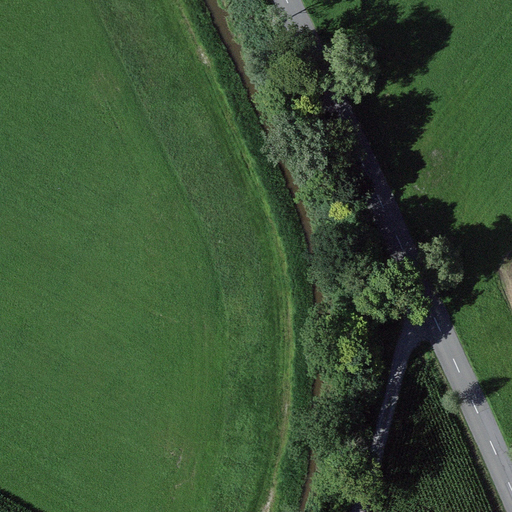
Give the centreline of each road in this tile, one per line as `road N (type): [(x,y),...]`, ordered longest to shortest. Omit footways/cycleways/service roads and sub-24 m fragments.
road 1 (tertiary): [(286,0),(511,498)]
road 2 (track): [(416,278),(362,511)]
